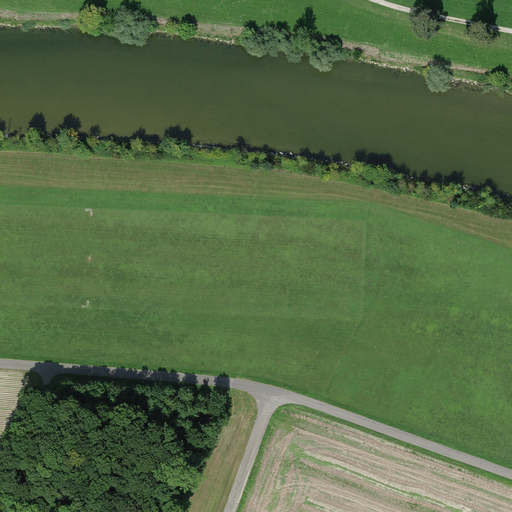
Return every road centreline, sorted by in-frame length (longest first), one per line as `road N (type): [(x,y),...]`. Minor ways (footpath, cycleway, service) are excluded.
road 1 (unclassified): [(511,474),(273,391),(0,364)]
road 2 (track): [(377,0),(511,31)]
road 3 (track): [(273,391),(229,511)]
